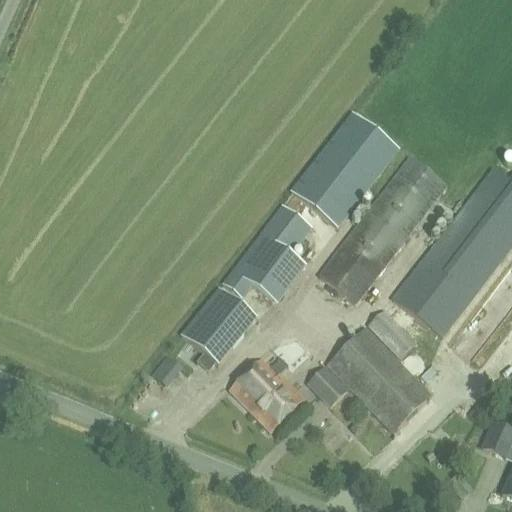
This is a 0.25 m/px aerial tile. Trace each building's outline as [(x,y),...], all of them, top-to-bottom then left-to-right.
[(338,230),(399,152),(354,117),(293,195),(338,230)] [(354,307),(445,188),(409,161),(318,280),(354,307)] [(442,340),(511,247),(511,186),(493,172),(393,303),(442,340)] [(283,206),(262,234),(292,258),(313,229),(283,206)] [(262,234),(222,287),(241,303),(251,290),(278,310),(307,269),(262,234)] [(511,296),(497,286),(479,311),(499,326),(511,307),(511,296)] [(219,369),(257,322),(219,290),(180,339),(219,369)] [(399,362),(414,348),(384,314),(369,329),(399,362)] [(393,435),(430,398),(365,331),(328,368),(393,435)] [(510,388),(511,385),(511,350),(492,373),(510,388)] [(269,437),(304,404),(280,378),(278,380),(261,363),(229,393),(269,437)] [(307,386),(330,410),(349,392),(325,369),(307,386)] [(511,434),(491,426),(480,452),(507,464),(511,452),(511,434)] [(511,465),(511,470),(501,498),(511,503),(511,452),(507,464),(511,465)]
